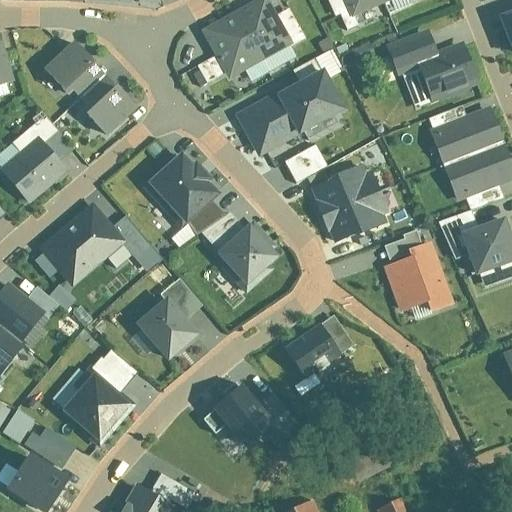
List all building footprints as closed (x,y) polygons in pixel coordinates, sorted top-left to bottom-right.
[(335,0),(333,1),(350,35),(380,24),(377,15),(386,12),(393,20),(417,11),(416,5),(426,0),(335,0)] [(267,2),(204,37),(216,60),(199,69),(209,90),(227,79),(231,85),(308,45),(291,13),(278,19),(267,2)] [(511,19),(503,24),(511,47),(511,19)] [(480,89),(463,48),(440,56),(431,35),(387,52),(399,81),(420,74),(434,109),(480,89)] [(35,68),(55,89),(87,59),(67,38),(58,47),(35,68)] [(291,90),(314,134),(362,108),(338,65),(291,90)] [(70,106),(100,139),(126,115),(95,82),(70,106)] [(244,114),(268,158),(314,134),(291,90),(244,114)] [(464,110),(430,123),(434,135),(429,136),(459,206),(467,203),(473,217),(506,203),(503,190),(511,186),(511,166),(491,112),(469,121),(464,110)] [(0,162),(0,181),(20,206),(59,173),(30,138),(0,162)] [(293,158),(301,180),(334,168),(326,146),(293,158)] [(184,160),(148,191),(185,234),(191,231),(222,258),(218,262),(249,297),(281,267),(253,230),(247,234),(232,217),(227,220),(218,209),(223,202),(212,192),(216,189),(200,169),(195,173),(184,160)] [(379,195),(366,167),(309,190),(319,214),(335,250),(392,226),(388,216),(400,211),(392,190),(379,195)] [(74,281),(127,236),(94,198),(41,244),(74,281)] [(511,244),(505,226),(464,241),(478,283),(511,272),(511,244)] [(433,229),(392,244),(399,264),(391,266),(408,310),(420,307),(422,318),(463,307),(433,229)] [(0,367),(6,371),(47,310),(1,279),(0,281),(0,367)] [(205,311),(181,283),(164,298),(171,304),(139,332),(168,370),(203,343),(188,327),(205,311)] [(355,350),(334,321),(287,354),(306,381),(355,350)] [(511,356),(502,360),(511,381),(511,356)] [(61,398),(115,441),(145,404),(100,367),(91,372),(86,368),(61,398)] [(254,384),(208,418),(220,433),(239,419),(261,448),(287,429),(254,384)] [(1,398),(0,399),(0,425),(5,429),(18,408),(1,398)] [(76,450),(19,415),(2,437),(31,455),(21,472),(4,462),(0,467),(0,480),(14,492),(11,498),(34,511),(66,511),(79,491),(58,476),(76,450)] [(192,511),(195,507),(156,485),(140,511),(192,511)] [(422,511),(417,495),(389,506),(390,511),(422,511)] [(330,511),(325,498),(290,511),(330,511)]
